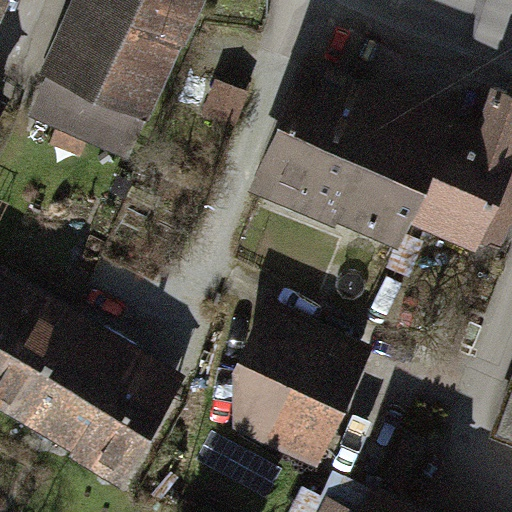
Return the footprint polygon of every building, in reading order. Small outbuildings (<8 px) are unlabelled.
[(192,0),(67,0),(45,57),(153,99),(192,0)] [(486,261),(511,186),(511,104),(468,89),(456,122),(277,60),(262,102),(219,87),(206,124),(237,135),(214,199),(386,259),(396,230),(486,261)] [(178,370),(0,270),(0,436),(107,496),(178,370)] [(358,352),(246,300),(191,418),(302,470),(358,352)] [(511,381),(493,432),(511,439),(511,381)] [(408,511),(335,480),(321,511),(408,511)]
